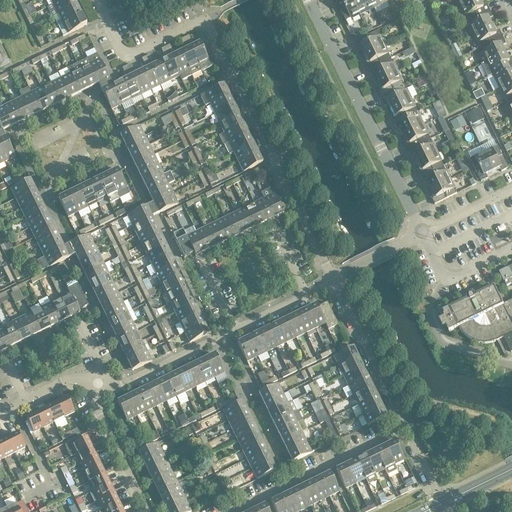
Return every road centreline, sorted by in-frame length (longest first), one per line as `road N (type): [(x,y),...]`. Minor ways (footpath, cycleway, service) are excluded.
road 1 (residential): [(328,280),(204,22)]
road 2 (residential): [(420,232),(307,0)]
road 3 (residential): [(96,381),(128,383),(328,280)]
road 4 (residential): [(236,511),(402,430)]
road 5 (residential): [(402,430),(328,280)]
road 6 (residential): [(144,511),(93,401),(96,381)]
road 7 (unclassified): [(204,22),(124,49),(95,0)]
